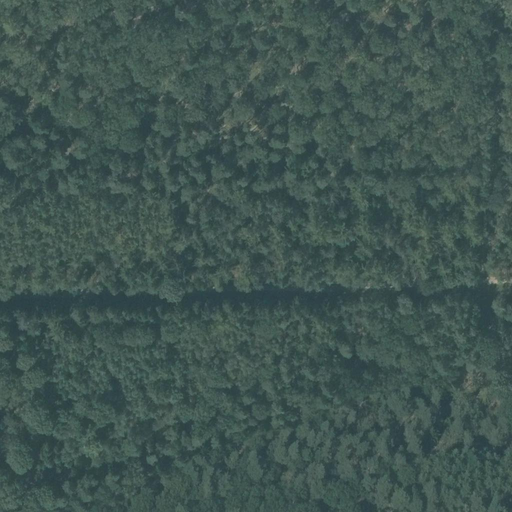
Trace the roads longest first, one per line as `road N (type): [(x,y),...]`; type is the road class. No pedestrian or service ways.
road 1 (track): [(511,279),(0,291)]
road 2 (track): [(495,0),(487,282)]
